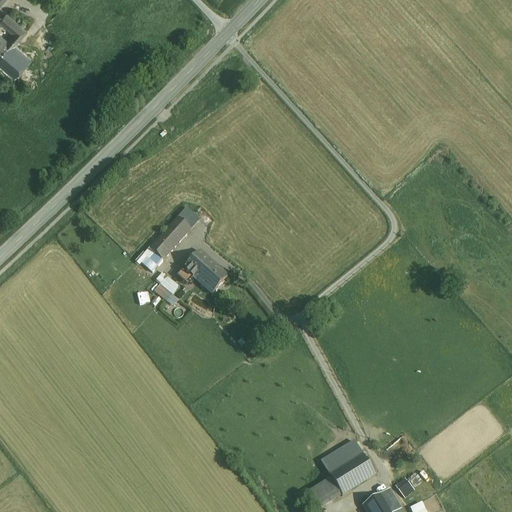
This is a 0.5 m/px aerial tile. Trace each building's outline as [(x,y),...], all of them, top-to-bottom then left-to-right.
[(0,34),(0,64),(14,75),(28,57),(14,46),(28,29),(6,12),(0,19),(0,22),(13,33),(7,40),(0,34)] [(191,230),(178,219),(171,226),(185,238),(191,230)] [(185,238),(171,226),(162,236),(175,248),(185,238)] [(175,248),(162,236),(150,250),(163,262),(175,248)] [(228,278),(199,252),(184,270),(212,295),(228,278)] [(179,299),(174,295),(181,287),(162,273),(156,281),(160,284),(154,291),(174,306),(179,299)] [(355,442),(321,463),(330,476),(363,456),(355,442)] [(363,456),(330,476),(332,480),(340,493),(342,497),(376,476),(363,456)] [(332,480),(306,495),(315,509),(340,493),(332,480)] [(407,482),(397,490),(405,499),(414,491),(407,482)] [(403,511),(390,490),(382,495),(392,511),(403,511)] [(392,511),(382,495),(363,507),(366,511),(392,511)]
